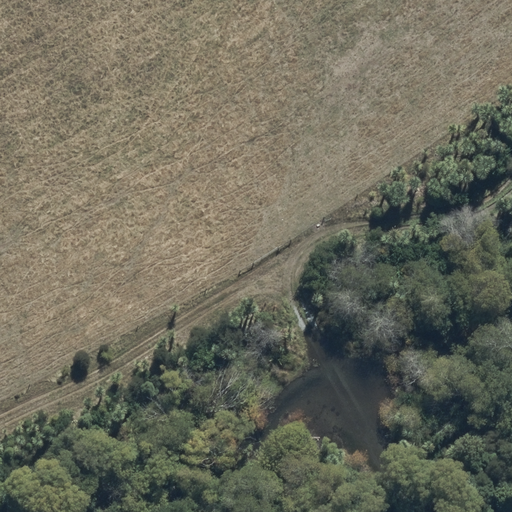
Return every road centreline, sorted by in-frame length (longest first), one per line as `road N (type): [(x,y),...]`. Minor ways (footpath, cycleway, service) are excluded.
road 1 (track): [(0,426),(284,281),(327,235),(490,213),(511,189)]
road 2 (track): [(284,281),(419,511)]
